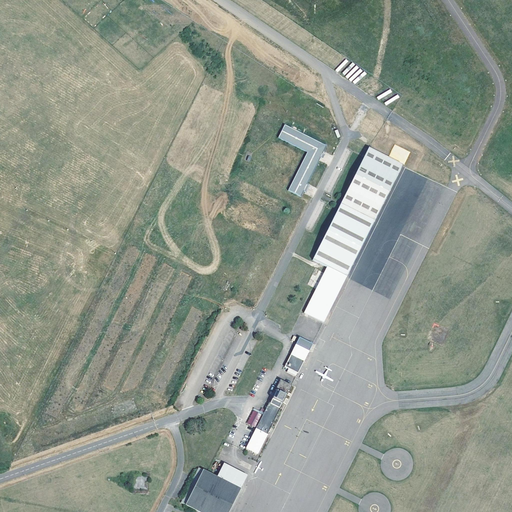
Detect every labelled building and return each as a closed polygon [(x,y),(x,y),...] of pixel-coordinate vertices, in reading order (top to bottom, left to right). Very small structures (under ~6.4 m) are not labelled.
[(327,147),(285,126),(280,139),(307,153),(288,191),(302,197),(306,190),(308,191),(311,185),(309,184),(327,147)] [(324,323),(403,166),(369,150),(313,260),(328,267),(305,313),(324,323)] [(297,345),(309,350),(313,343),(301,337),(297,345)] [(309,350),(297,345),(285,368),(288,369),(287,372),(296,377),(309,350)] [(274,421),(276,417),(291,387),(281,382),(247,449),(257,454),(274,421)] [(182,504),(190,508),(198,511),(228,511),(247,476),(224,464),(218,477),(200,468),(182,504)]
